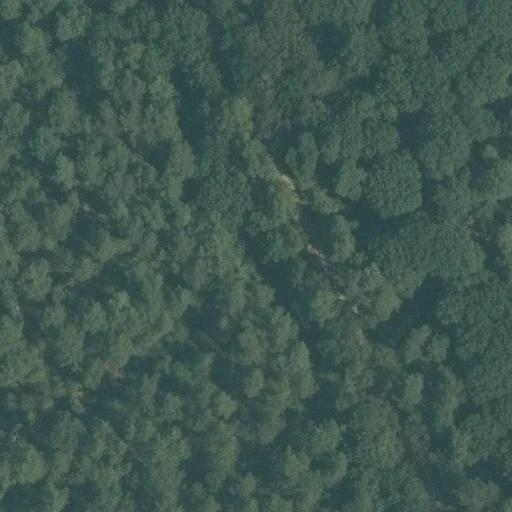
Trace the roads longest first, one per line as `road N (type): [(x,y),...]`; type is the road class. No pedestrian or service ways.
road 1 (track): [(432,511),(203,2)]
road 2 (track): [(286,0),(511,496)]
road 3 (track): [(203,2),(0,77)]
road 4 (track): [(203,2),(294,17),(329,0)]
